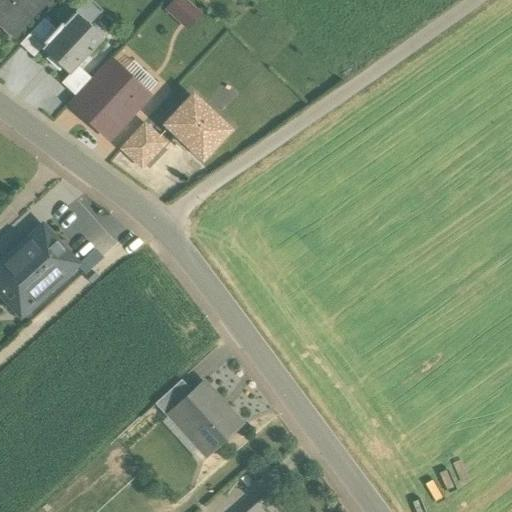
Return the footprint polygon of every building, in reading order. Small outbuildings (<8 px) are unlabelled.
[(0,0),(0,25),(11,36),(29,18),(24,14),(36,1),(34,0),(0,0)] [(187,29),(203,12),(189,0),(172,0),(165,8),(187,29)] [(39,47),(69,75),(78,66),(103,40),(74,14),(63,25),(61,24),(55,31),(39,47)] [(39,47),(55,31),(43,20),(19,46),(31,56),(39,47)] [(127,68),(153,89),(158,83),(133,61),(127,68)] [(69,103),(82,115),(120,74),(107,62),(69,103)] [(91,79),(78,66),(69,75),(61,85),(74,97),(91,79)] [(82,115),(108,140),(149,96),(123,71),(82,115)] [(202,158),(228,130),(192,98),(166,126),(202,158)] [(163,143),(144,126),(122,150),(141,168),(163,143)] [(43,227),(0,265),(0,283),(3,287),(9,283),(31,307),(77,265),(43,227)] [(180,380),(153,405),(166,419),(168,418),(175,411),(173,410),(192,393),(180,380)] [(192,393),(173,410),(175,411),(168,418),(203,458),(239,425),(202,384),(192,393)] [(280,511),(266,496),(248,511),(280,511)]
